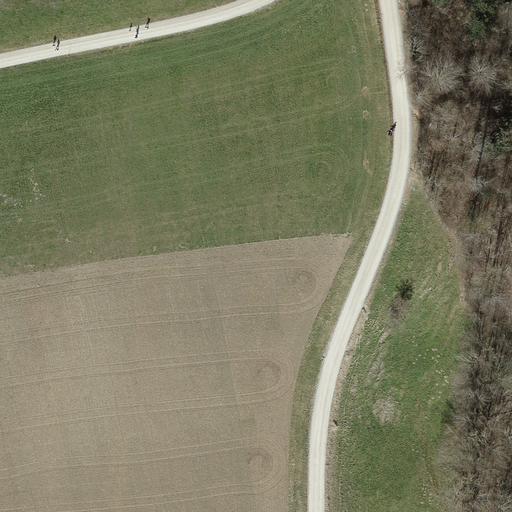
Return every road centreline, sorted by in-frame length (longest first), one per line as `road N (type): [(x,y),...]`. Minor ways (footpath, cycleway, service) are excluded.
road 1 (track): [(388,0),(402,150),(390,209),(325,387),(317,511)]
road 2 (track): [(0,63),(259,0)]
